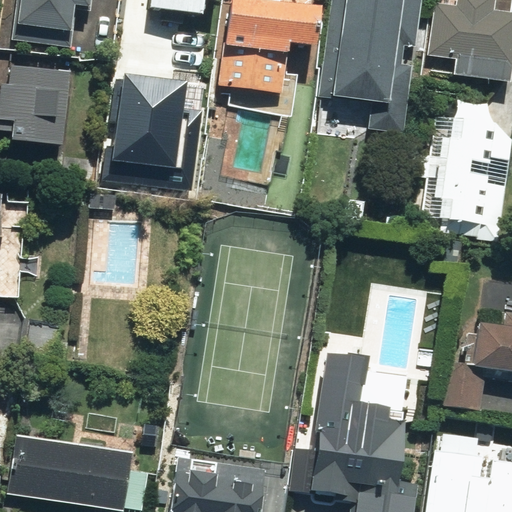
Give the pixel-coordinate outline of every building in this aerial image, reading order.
[(24,0),(22,22),(76,30),(80,2),(100,5),(100,0),(24,0)] [(134,0),(130,30),(160,34),(163,9),(208,15),(209,0),(134,0)] [(233,0),(225,85),(290,92),(294,51),(300,52),(301,42),(324,45),(328,0),(233,0)] [(332,0),(324,136),(374,139),(374,129),(409,132),(414,62),(406,61),(407,43),(424,44),(426,0),(332,0)] [(440,3),(436,56),(457,58),(456,72),(511,75),(511,7),(501,7),(501,0),(458,0),(458,4),(440,3)] [(4,81),(1,116),(21,118),(19,141),(71,144),(76,64),(20,60),(18,82),(4,81)] [(124,68),(107,171),(190,184),(202,106),(179,102),(183,77),(124,68)] [(409,170),(427,172),(420,215),(502,228),(511,166),(511,119),(437,108),(430,151),(412,148),(409,170)] [(7,200),(8,187),(0,186),(0,281),(3,282),(3,296),(26,298),(32,201),(7,200)] [(480,369),(511,374),(511,311),(511,320),(489,316),(480,369)] [(352,498),(349,511),(410,511),(415,478),(399,476),(409,409),(356,401),(362,360),(323,354),(309,444),(294,442),(287,488),(352,498)] [(498,442),(430,435),(421,511),(511,511),(511,457),(497,456),(498,442)] [(140,449),(20,436),(13,495),(134,508),(140,449)] [(196,460),(191,511),(265,511),(270,466),(196,460)]
